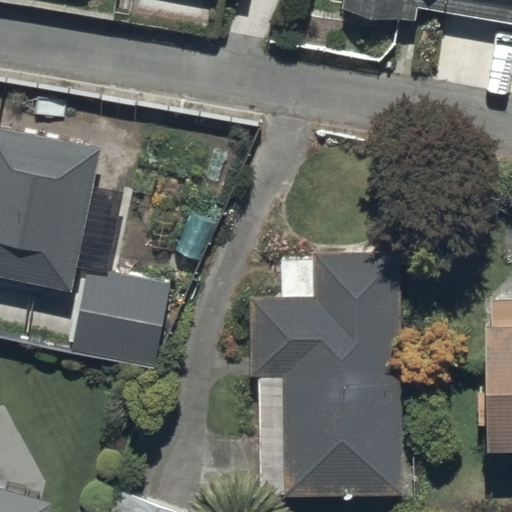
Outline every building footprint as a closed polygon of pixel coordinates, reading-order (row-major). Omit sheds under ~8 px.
[(511,0),(369,0),(416,8),(417,0),(427,0),(511,14),(511,0)] [(403,484),(400,240),(312,242),(312,251),(280,251),(280,284),(249,284),(251,368),(259,368),(261,487),(403,484)] [(511,290),(486,291),(488,429),(511,428),(511,290)] [(0,511),(44,511),(50,492),(0,477),(0,511)] [(120,484),(109,511),(197,511),(198,511),(120,484)]
